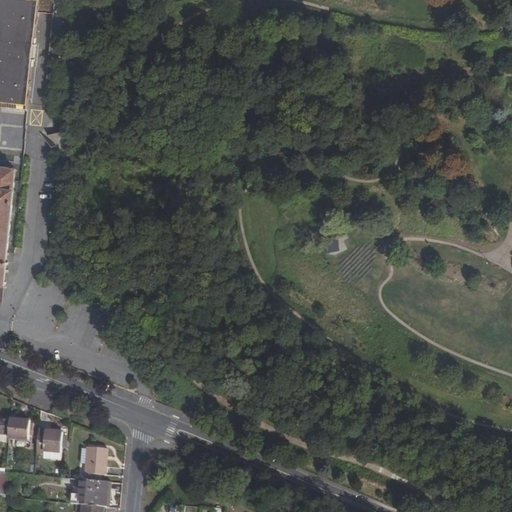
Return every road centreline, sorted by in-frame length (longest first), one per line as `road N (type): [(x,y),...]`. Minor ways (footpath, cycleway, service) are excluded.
road 1 (secondary): [(384,511),(141,411)]
road 2 (secondary): [(140,424),(353,511)]
road 3 (secondary): [(141,411),(0,354)]
road 4 (secondary): [(0,369),(140,424)]
